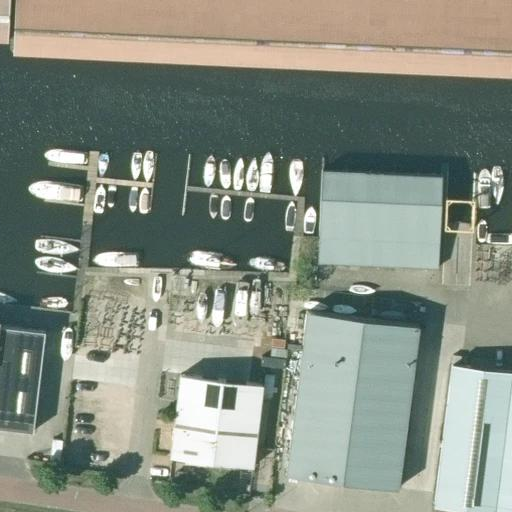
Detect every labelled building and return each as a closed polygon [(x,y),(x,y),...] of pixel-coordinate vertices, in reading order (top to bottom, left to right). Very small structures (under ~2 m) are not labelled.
[(0,0),(0,40),(8,41),(9,0),(0,0)] [(511,0),(14,0),(13,53),(511,75),(511,0)] [(318,238),(318,263),(437,268),(441,176),(322,171),(318,238)] [(417,326),(306,312),(286,473),(396,487),(417,326)] [(0,427),(32,432),(44,331),(0,326),(0,427)] [(490,511),(504,511),(511,450),(511,372),(451,364),(434,505),(490,511)] [(262,385),(180,375),(170,457),(252,467),(262,385)]
